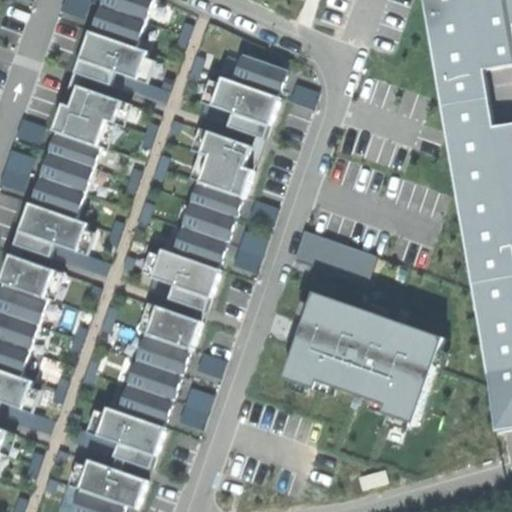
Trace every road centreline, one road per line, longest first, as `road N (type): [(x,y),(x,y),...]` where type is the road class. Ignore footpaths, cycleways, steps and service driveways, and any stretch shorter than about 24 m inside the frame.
road 1 (residential): [(224,0),(321,47),(338,90),(313,185),(198,511)]
road 2 (residential): [(53,0),(0,146)]
road 3 (residential): [(375,511),(511,472)]
